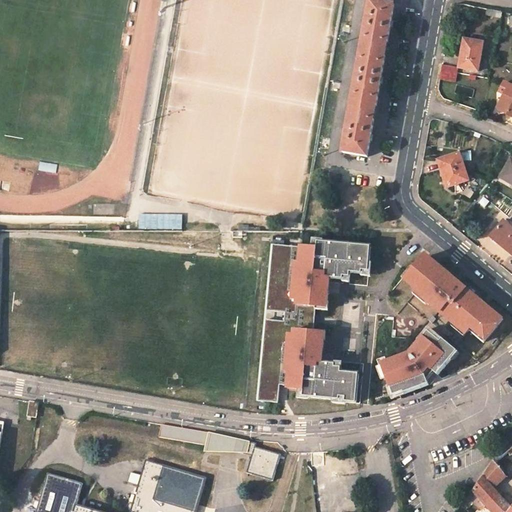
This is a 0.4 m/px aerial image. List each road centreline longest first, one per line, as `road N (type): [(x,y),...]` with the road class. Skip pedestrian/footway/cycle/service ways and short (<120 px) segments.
road 1 (residential): [(0,388),(224,429),(301,434),(409,416),(511,359)]
road 2 (residential): [(511,294),(406,209),(403,176),(418,97)]
